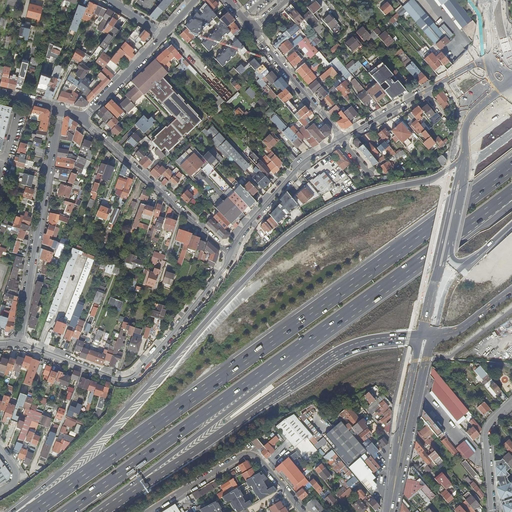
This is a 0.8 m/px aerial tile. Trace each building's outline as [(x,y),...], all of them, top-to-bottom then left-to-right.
[(171,2),(172,0),(162,0),(158,6),(163,11),(171,2)] [(212,11),(218,5),(213,0),(203,0),(211,9),(212,11)] [(315,0),(307,7),(308,9),(316,2),(315,0)] [(415,22),(426,13),(414,0),(409,0),(402,7),(403,8),(406,11),(415,22)] [(473,41),(476,25),(472,20),(456,0),(437,0),(441,5),(443,8),(446,6),(463,28),(473,41)] [(85,11),(93,15),(94,13),(98,6),(89,2),(86,8),(85,11)] [(172,3),(171,2),(163,11),(164,12),(172,3)] [(316,2),(308,9),(310,11),(312,13),(313,15),(314,14),(321,8),(316,2)] [(45,6),(30,3),(28,17),(42,20),(45,6)] [(385,16),(387,14),(393,9),(388,3),(380,10),(385,16)] [(86,8),(79,5),(69,29),(76,32),(85,11),(86,8)] [(293,12),(288,16),(295,24),(297,26),(304,20),(302,18),(291,5),(288,7),(293,12)] [(401,5),(395,11),(397,13),(403,8),(402,7),(401,5)] [(107,10),(98,6),(94,13),(100,16),(101,17),(103,17),(107,10)] [(161,14),(163,11),(158,6),(150,16),(153,19),(155,20),(161,14)] [(406,11),(403,8),(397,13),(400,16),(406,11)] [(115,12),(108,9),(107,10),(103,17),(106,19),(104,22),(104,23),(102,22),(98,29),(102,31),(103,29),(106,25),(115,12)] [(312,13),(310,11),(302,18),(304,20),(305,22),(313,15),(312,13)] [(113,26),(120,16),(115,12),(106,25),(103,29),(108,33),(113,26)] [(227,13),(220,20),(226,27),(227,28),(233,23),(234,22),(227,13)] [(423,31),(434,22),(426,13),(415,22),(423,31)] [(330,14),(323,21),(331,29),(338,23),(330,14)] [(311,28),(319,21),(317,19),(313,15),(305,22),(311,28)] [(30,82),(32,82),(39,59),(38,58),(48,23),(40,20),(38,27),(28,63),(24,80),(30,82)] [(434,22),(423,31),(440,50),(450,41),(448,39),(439,28),(434,22)] [(233,23),(227,28),(234,36),(240,31),(233,23)] [(291,37),(300,29),(297,26),(295,24),(286,32),(291,37)] [(439,28),(448,39),(453,35),(444,24),(439,28)] [(30,29),(22,62),(28,63),(38,27),(32,25),(31,25),(30,29)] [(197,44),(199,42),(184,26),(183,25),(180,27),(183,31),(184,32),(183,32),(180,36),(187,43),(192,39),(197,44)] [(26,37),(28,28),(22,26),(20,35),(26,37)] [(119,31),(113,26),(108,33),(99,47),(104,50),(119,31)] [(134,31),(139,35),(144,30),(138,26),(134,31)] [(66,38),(69,29),(62,27),(59,35),(66,38)] [(374,41),(378,37),(373,31),(370,35),(368,33),(363,27),(357,33),(364,42),(369,37),(371,38),(372,37),(374,41)] [(382,35),(376,29),(373,31),(378,37),(387,46),(393,41),(386,32),(382,35)] [(139,36),(147,42),(151,38),(151,37),(149,34),(144,30),(139,35),(139,36)] [(139,36),(139,35),(134,31),(130,36),(135,40),(139,36)] [(273,46),(277,49),(279,48),(289,39),(291,37),(286,32),(282,36),(283,38),(273,46)] [(295,41),(298,44),(304,39),(303,37),(302,36),(295,41)] [(0,61),(0,63),(5,65),(11,37),(7,37),(5,48),(1,47),(0,53),(2,53),(0,61)] [(298,44),(310,59),(311,59),(315,55),(319,52),(311,43),(309,40),(306,37),(304,39),(298,44)] [(355,37),(345,45),(352,53),(362,45),(355,37)] [(290,40),(289,39),(279,48),(285,55),(294,48),(289,42),(290,40)] [(204,47),(229,73),(235,68),(210,41),(204,47)] [(124,42),(120,48),(124,51),(128,54),(132,58),(135,55),(132,53),(134,50),(124,42)] [(464,45),(466,48),(452,61),(458,67),(470,56),(467,52),(473,47),(468,42),(464,45)] [(58,59),(62,49),(55,46),(50,43),(46,57),(50,58),(52,52),(57,54),(56,58),(58,59)] [(86,54),(91,57),(96,49),(93,47),(91,46),(89,49),(87,53),(86,53),(86,54)] [(172,46),(167,50),(174,57),(176,59),(177,61),(182,57),(172,46)] [(76,58),(81,61),(86,54),(86,53),(87,53),(86,52),(85,53),(77,47),(73,55),(70,62),(73,64),(75,59),(76,58)] [(121,55),(124,51),(120,48),(116,52),(111,59),(110,60),(114,62),(120,55),(121,55)] [(172,58),(174,57),(167,50),(164,52),(162,54),(169,62),(172,58)] [(96,61),(104,67),(107,64),(110,60),(111,59),(103,52),(96,61)] [(315,55),(322,62),(325,59),(324,58),(319,52),(315,55)] [(431,52),(423,59),(426,62),(434,71),(441,65),(438,61),(432,56),(434,55),(431,52)] [(447,70),(453,65),(443,54),(442,52),(436,57),(439,60),(447,70)] [(287,59),(294,67),(303,59),(300,56),(298,57),(295,53),(287,59)] [(91,57),(86,54),(81,61),(80,62),(85,65),(91,57)] [(162,54),(155,60),(157,62),(165,70),(166,68),(171,64),(169,62),(162,54)] [(327,64),(330,68),(332,67),(325,59),(322,62),(320,64),(303,78),(308,85),(316,78),(312,73),(322,65),(323,67),(327,64)] [(308,64),(306,62),(306,63),(295,72),(296,73),(298,72),(303,78),(320,64),(318,61),(312,66),(308,69),(306,66),(308,64)] [(352,74),(362,65),(359,61),(349,69),(352,74)] [(20,70),(19,75),(19,76),(18,81),(23,83),(24,81),(24,80),(28,63),(22,62),(20,70)] [(81,78),(83,79),(84,77),(90,70),(85,65),(80,62),(78,66),(77,66),(80,69),(76,74),(76,75),(81,78)] [(108,65),(107,64),(104,67),(101,71),(111,79),(114,76),(107,70),(108,69),(107,68),(109,65),(114,69),(113,71),(117,73),(121,69),(118,66),(118,67),(110,62),(108,65)] [(188,135),(202,122),(198,117),(199,116),(188,105),(187,106),(184,102),(185,101),(179,95),(178,96),(172,89),(172,88),(163,78),(164,77),(163,76),(167,72),(165,70),(157,62),(153,65),(151,63),(144,70),(145,71),(142,74),(141,73),(136,77),(149,91),(155,97),(154,98),(157,101),(158,101),(158,100),(165,107),(164,108),(171,116),(173,114),(176,117),(175,118),(176,119),(174,120),(167,128),(166,127),(155,137),(155,138),(152,142),(154,144),(156,147),(161,152),(165,148),(169,152),(180,142),(179,141),(187,134),(188,135)] [(392,74),(382,63),(369,73),(378,83),(380,86),(385,82),(389,87),(384,91),(386,94),(392,99),(406,91),(405,89),(399,83),(398,80),(394,83),(390,78),(393,75),(392,74)] [(421,86),(429,81),(422,74),(413,63),(406,68),(421,86)] [(347,78),(351,74),(348,70),(343,64),(338,68),(347,78)] [(258,71),(260,73),(263,76),(264,77),(269,73),(263,65),(255,71),(255,72),(256,73),(258,71)] [(4,67),(0,85),(3,86),(8,87),(10,78),(8,78),(11,68),(4,66),(4,67)] [(333,70),(334,70),(332,67),(330,68),(320,77),(323,80),(331,74),(334,78),(338,74),(336,71),(335,72),(333,70)] [(395,71),(401,78),(404,76),(403,75),(402,75),(401,75),(397,70),(395,71)] [(53,99),(62,80),(58,79),(60,73),(54,71),(52,75),(54,76),(53,79),(51,78),(49,84),(51,85),(50,88),(47,87),(46,90),(44,96),(46,97),(53,99)] [(395,71),(392,74),(393,75),(398,80),(399,83),(405,89),(408,87),(407,87),(414,81),(410,77),(407,80),(404,76),(401,78),(395,71)] [(102,81),(92,92),(96,95),(110,80),(101,72),(97,76),(102,81)] [(52,75),(48,73),(47,76),(41,74),(37,87),(46,90),(47,87),(49,84),(51,78),(52,75)] [(266,77),(264,78),(263,79),(266,83),(267,84),(268,85),(268,86),(270,88),(273,85),(278,80),(272,73),(266,77)] [(10,78),(8,87),(16,89),(17,83),(18,81),(19,76),(18,75),(17,77),(17,76),(16,78),(16,79),(13,79),(13,77),(13,76),(11,75),(10,78)] [(74,78),(69,75),(67,80),(72,84),(77,87),(78,85),(83,79),(81,78),(79,81),(74,78)] [(264,85),(266,83),(263,79),(264,78),(264,77),(263,76),(260,78),(258,76),(256,78),(259,82),(260,82),(263,86),(264,85)] [(83,79),(78,85),(85,91),(88,88),(91,83),(84,77),(83,79)] [(149,91),(136,77),(131,82),(135,85),(143,94),(144,95),(149,91)] [(360,93),(364,89),(354,77),(350,81),(360,93)] [(97,80),(95,78),(91,83),(88,88),(91,90),(91,89),(90,88),(97,80)] [(232,83),(231,84),(237,91),(240,89),(241,90),(242,89),(232,78),(230,80),(233,83),(232,83)] [(64,86),(57,100),(65,102),(74,91),(77,87),(72,84),(67,80),(65,84),(70,87),(69,89),(65,88),(65,87),(64,86)] [(280,82),(278,80),(273,85),(270,88),(271,89),(271,90),(274,87),(280,82)] [(316,81),(316,80),(309,86),(308,87),(314,94),(315,93),(323,86),(325,85),(324,83),(322,84),(321,84),(320,84),(317,81),(316,81)] [(343,80),(334,87),(336,89),(344,82),(343,80)] [(349,104),(352,107),(355,105),(346,95),(350,92),(346,87),(349,84),(346,80),(344,82),(336,89),(339,92),(349,104)] [(378,83),(367,93),(372,98),(375,103),(386,94),(384,91),(381,88),(380,86),(378,83)] [(130,92),(125,96),(127,98),(132,104),(143,94),(135,85),(131,88),(132,89),(130,92)] [(326,90),(323,86),(315,93),(322,101),(328,96),(328,95),(324,91),(325,90),(326,90)] [(282,105),(283,106),(284,105),(289,101),(290,99),(293,97),(290,94),(291,93),(290,92),(291,91),(287,87),(277,96),(278,97),(277,98),(278,99),(279,98),(283,104),(282,105)] [(96,95),(92,92),(91,90),(88,88),(85,91),(74,104),(82,106),(85,106),(96,95)] [(274,99),(277,96),(271,90),(271,89),(268,92),(274,99)] [(65,102),(73,104),(79,96),(74,91),(65,102)] [(357,97),(364,105),(372,98),(367,93),(365,91),(357,97)] [(227,103),(229,105),(240,94),(238,92),(227,103)] [(446,101),(444,100),(439,94),(436,96),(438,99),(441,101),(443,104),(446,101)] [(324,100),(330,108),(334,104),(328,97),(324,100)] [(127,113),(135,106),(132,104),(127,98),(125,100),(123,102),(122,101),(119,104),(127,113)] [(119,113),(122,111),(117,106),(112,100),(106,107),(110,111),(113,108),(116,111),(119,113)] [(293,106),(289,101),(284,105),(287,107),(294,116),(298,112),(304,108),(305,107),(302,103),(298,106),(296,104),(293,106)] [(448,105),(446,101),(443,104),(441,106),(440,106),(443,109),(444,109),(448,105)] [(119,104),(117,106),(122,111),(125,114),(127,113),(119,104)] [(349,109),(348,110),(354,118),(358,114),(352,107),(349,104),(347,106),(349,109)] [(427,105),(421,110),(423,112),(434,125),(442,118),(439,115),(432,120),(430,118),(435,114),(427,105)] [(0,150),(1,151),(12,109),(1,106),(0,108),(0,150)] [(34,107),(33,110),(30,119),(41,122),(39,131),(46,132),(50,113),(47,111),(34,107)] [(107,124),(114,117),(104,107),(101,110),(101,111),(97,115),(107,124)] [(241,118),(245,113),(239,107),(235,112),(241,118)] [(298,112),(294,116),(298,121),(309,112),(305,107),(304,108),(298,112)] [(343,119),(337,123),(341,129),(345,129),(352,125),(349,122),(340,111),(337,107),(329,113),(332,117),(338,113),(343,119)] [(419,116),(423,112),(421,110),(419,107),(411,113),(418,122),(419,120),(420,120),(421,118),(419,116)] [(271,108),(266,111),(269,117),(275,114),(271,108)] [(349,122),(354,118),(348,110),(346,111),(343,108),(340,111),(349,122)] [(309,112),(298,121),(304,127),(310,122),(307,118),(308,118),(308,117),(310,116),(313,113),(311,110),(309,112)] [(412,120),(408,124),(417,135),(419,134),(421,134),(425,130),(421,125),(418,122),(411,113),(408,116),(412,120)] [(297,149),(303,143),(301,140),(296,135),(289,127),(288,128),(276,114),(270,120),(297,149)] [(143,115),(135,125),(144,134),(154,124),(152,123),(154,120),(151,117),(148,120),(143,115)] [(61,140),(72,142),(73,140),(75,135),(69,132),(68,136),(67,136),(68,131),(68,128),(69,126),(70,119),(68,117),(64,118),(61,140)] [(107,124),(113,129),(117,125),(119,122),(114,117),(107,124)] [(71,130),(68,128),(68,131),(69,132),(75,135),(78,124),(70,119),(69,126),(71,127),(71,128),(73,129),(72,132),(70,131),(71,130)] [(399,141),(406,148),(411,144),(409,140),(408,139),(413,134),(410,131),(411,130),(403,121),(391,132),(395,136),(399,141)] [(422,124),(421,125),(425,130),(427,132),(429,130),(423,123),(422,124)] [(78,132),(82,127),(78,124),(75,135),(73,140),(80,146),(83,136),(78,132)] [(313,124),(306,130),(310,134),(313,137),(317,143),(319,144),(331,134),(331,132),(326,125),(319,131),(313,124)] [(112,131),(118,136),(123,130),(117,125),(113,129),(112,130),(112,131)] [(244,171),(250,166),(248,164),(249,163),(247,161),(248,159),(236,146),(233,149),(213,126),(210,129),(207,131),(205,129),(202,131),(218,148),(218,149),(227,158),(230,156),(244,171)] [(304,127),(296,135),(301,140),(303,138),(313,148),(319,144),(317,143),(313,137),(310,134),(306,130),(304,127)] [(385,139),(387,137),(390,135),(384,129),(378,134),(385,141),(386,140),(385,139)] [(423,144),(431,153),(439,147),(436,143),(433,140),(427,132),(425,130),(421,134),(427,140),(423,144)] [(45,140),(46,132),(39,131),(37,131),(36,135),(33,134),(32,137),(45,140)] [(142,141),(134,133),(127,141),(135,148),(139,143),(142,141)] [(272,133),(262,142),(267,147),(270,150),(279,141),(272,133)] [(377,142),(369,133),(365,135),(371,141),(374,145),(377,142)] [(371,141),(365,135),(362,137),(368,144),(371,141)] [(152,142),(146,136),(142,141),(139,143),(147,150),(154,144),(152,142)] [(443,142),(438,136),(433,140),(436,143),(439,147),(440,148),(448,140),(446,138),(443,142)] [(29,142),(28,145),(44,149),(44,146),(41,145),(42,141),(35,139),(34,143),(29,142)] [(373,166),(378,164),(366,149),(357,139),(354,141),(354,144),(373,166)] [(389,151),(393,156),(396,154),(388,145),(387,145),(382,139),(379,141),(382,145),(377,149),(381,153),(384,150),(385,151),(387,150),(388,150),(389,151)] [(81,150),(88,153),(89,150),(92,145),(84,142),(81,150)] [(14,161),(25,164),(33,166),(34,163),(24,160),(27,145),(21,143),(17,153),(19,153),(20,154),(19,159),(18,158),(15,158),(14,161)] [(201,168),(207,162),(202,157),(190,143),(183,149),(186,152),(197,163),(201,168)] [(370,145),(366,149),(378,164),(381,162),(375,155),(378,153),(370,145)] [(136,154),(133,157),(139,163),(146,156),(147,155),(141,149),(140,150),(137,147),(134,150),(136,152),(135,153),(136,154)] [(155,152),(162,159),(165,156),(161,152),(156,147),(152,150),(154,153),(155,152)] [(282,163),(272,152),(270,150),(267,147),(265,149),(270,154),(267,157),(270,160),(275,166),(278,169),(280,167),(279,166),(282,163)] [(65,150),(59,149),(58,156),(67,158),(67,157),(68,155),(68,153),(70,149),(65,148),(65,150)] [(212,148),(202,157),(207,162),(213,169),(223,160),(212,148)] [(82,158),(81,157),(78,156),(78,157),(76,161),(73,170),(72,172),(72,173),(77,175),(77,174),(76,173),(76,172),(77,171),(78,172),(84,175),(86,171),(85,171),(83,170),(87,161),(90,162),(94,152),(89,150),(88,153),(86,159),(88,160),(82,158)] [(339,160),(338,160),(336,163),(342,171),(350,164),(339,150),(334,153),(338,158),(339,160)] [(396,160),(405,154),(403,151),(402,151),(396,154),(393,156),(396,160)] [(176,162),(187,173),(197,163),(186,152),(176,162)] [(269,173),(270,172),(268,169),(264,165),(253,153),(249,158),(260,169),(258,170),(260,172),(264,176),(268,172),(269,173)] [(437,160),(442,167),(447,161),(442,155),(437,160)] [(67,158),(58,156),(56,167),(73,170),(76,161),(67,157),(67,158)] [(151,162),(146,156),(139,163),(146,169),(153,162),(152,161),(151,162)] [(12,166),(15,167),(24,169),(25,164),(14,161),(13,164),(12,166)] [(388,173),(388,174),(389,174),(393,171),(392,170),(396,167),(393,162),(390,164),(389,161),(381,166),(386,174),(388,173)] [(191,177),(201,168),(197,163),(187,173),(191,177)] [(102,164),(98,177),(95,183),(92,192),(94,193),(94,194),(95,195),(94,197),(93,196),(92,200),(90,200),(88,207),(92,208),(98,194),(95,194),(95,193),(96,194),(102,180),(103,176),(106,167),(107,166),(102,164)] [(106,167),(103,176),(111,178),(115,168),(107,165),(107,166),(106,167)] [(120,175),(128,178),(129,174),(131,172),(123,165),(120,175)] [(273,174),(278,169),(275,166),(271,169),(269,168),(268,169),(270,172),(273,174)] [(72,172),(73,170),(56,167),(55,172),(61,173),(60,177),(61,177),(60,181),(66,183),(68,174),(71,175),(72,173),(72,172)] [(160,170),(156,167),(150,174),(158,180),(161,176),(162,175),(166,171),(162,167),(160,170)] [(263,189),(270,182),(264,176),(260,172),(258,170),(256,167),(253,170),(257,174),(252,178),(263,189)] [(161,183),(164,186),(167,183),(174,175),(168,169),(166,171),(162,175),(166,178),(164,180),(161,183)] [(179,172),(180,171),(179,170),(176,173),(174,175),(167,183),(173,189),(180,182),(178,180),(182,175),(179,172)] [(73,185),(77,175),(72,173),(71,175),(68,183),(73,185)] [(324,173),(319,178),(330,192),(337,188),(324,173)] [(34,177),(24,174),(22,185),(31,188),(34,177)] [(127,181),(119,178),(116,185),(120,186),(119,189),(118,189),(117,192),(121,194),(127,181)] [(121,194),(128,197),(130,191),(128,190),(132,180),(128,178),(127,180),(127,181),(121,194)] [(321,193),(319,195),(321,197),(330,192),(319,178),(313,183),(321,193)] [(247,180),(241,186),(251,197),(258,191),(247,180)] [(310,184),(293,199),(295,203),(300,208),(303,205),(321,197),(319,195),(310,184)] [(61,185),(60,190),(58,196),(69,199),(72,188),(61,185)] [(240,185),(233,191),(235,192),(248,207),(249,208),(256,201),(251,197),(241,186),(240,185)] [(31,200),(34,190),(26,188),(24,195),(19,193),(18,195),(31,200)] [(181,197),(188,203),(193,197),(199,191),(196,188),(191,193),(187,190),(181,197)] [(230,188),(224,193),(228,197),(229,198),(235,192),(233,191),(230,188)] [(132,228),(136,230),(138,227),(139,223),(141,218),(143,213),(146,205),(151,193),(143,190),(140,199),(143,201),(145,202),(145,204),(144,205),(142,204),(132,228)] [(242,212),(248,207),(235,192),(229,198),(242,212)] [(231,224),(242,212),(229,198),(228,197),(224,202),(221,198),(213,206),(219,212),(230,223),(231,224)] [(291,198),(290,198),(288,200),(287,199),(283,202),(289,208),(291,208),(295,204),(295,203),(293,199),(291,198)] [(64,218),(69,220),(74,208),(75,204),(65,201),(65,204),(68,205),(64,218)] [(154,215),(159,217),(160,214),(160,212),(162,206),(158,204),(154,215)] [(150,216),(148,220),(151,221),(155,208),(149,207),(147,206),(146,205),(143,213),(150,216)] [(108,216),(109,214),(110,210),(100,206),(96,216),(94,220),(104,224),(106,220),(107,220),(108,216)] [(113,224),(114,222),(115,222),(120,210),(116,209),(113,218),(112,217),(108,226),(111,227),(112,224),(113,224)] [(277,222),(278,221),(285,216),(280,210),(272,217),(277,222)] [(29,232),(30,226),(29,226),(32,218),(27,217),(28,213),(25,212),(23,219),(21,226),(20,229),(26,231),(29,232)] [(230,223),(219,212),(213,218),(217,222),(219,223),(224,229),(230,223)] [(51,222),(49,225),(56,228),(56,227),(57,223),(55,223),(56,219),(58,219),(59,216),(51,214),(49,221),(51,222)] [(21,218),(16,217),(15,222),(13,227),(20,229),(21,226),(18,225),(21,218)] [(157,229),(161,231),(163,226),(165,219),(159,217),(152,236),(152,237),(154,238),(157,229)] [(268,220),(265,222),(272,230),(278,225),(276,223),(271,217),(269,219),(268,220)] [(165,224),(167,225),(175,227),(177,221),(167,218),(165,224)] [(13,227),(15,222),(7,220),(5,225),(4,230),(6,231),(11,232),(13,227)] [(214,224),(210,220),(206,224),(222,239),(227,239),(230,235),(224,229),(219,223),(216,226),(214,224)] [(268,233),(272,230),(265,222),(262,226),(260,228),(264,233),(266,231),(268,233)] [(46,235),(44,234),(44,237),(52,240),(53,237),(56,228),(49,225),(48,225),(47,228),(46,227),(45,229),(48,230),(46,235)] [(27,244),(28,241),(23,239),(26,231),(20,229),(19,234),(16,241),(21,242),(27,244)] [(187,246),(189,246),(192,236),(188,234),(183,233),(180,232),(177,241),(186,244),(188,244),(187,246)] [(187,251),(190,252),(195,254),(196,250),(199,240),(200,238),(192,236),(189,246),(188,247),(187,251)] [(52,240),(44,237),(42,245),(50,247),(55,249),(58,243),(52,240)] [(203,251),(206,243),(203,242),(199,240),(196,250),(200,251),(202,252),(203,251)] [(25,256),(26,253),(18,251),(21,242),(16,241),(13,253),(25,256)] [(208,264),(214,268),(219,255),(218,251),(208,242),(205,249),(211,255),(208,264)] [(40,259),(50,263),(54,254),(49,252),(42,249),(40,259)] [(65,318),(71,321),(72,319),(75,309),(76,307),(95,257),(82,252),(76,249),(73,249),(46,322),(51,324),(55,314),(56,315),(79,254),(88,258),(65,318)] [(166,255),(154,251),(153,257),(158,259),(163,260),(165,259),(166,255)] [(128,254),(125,263),(134,266),(137,257),(128,254)] [(22,259),(25,260),(25,258),(22,258),(17,257),(13,267),(21,270),(22,270),(24,265),(21,264),(22,259)] [(135,268),(138,269),(141,270),(143,263),(137,261),(135,268)] [(208,266),(204,263),(201,262),(200,263),(198,270),(204,273),(208,266)] [(21,271),(21,270),(13,267),(10,278),(16,280),(18,271),(20,272),(21,271)] [(153,287),(158,270),(155,269),(154,271),(153,273),(148,271),(144,285),(147,286),(148,285),(153,287)] [(176,275),(166,272),(163,282),(172,285),(176,275)] [(18,297),(19,292),(17,291),(19,280),(16,280),(10,278),(6,289),(11,291),(10,295),(15,296),(18,297)] [(28,326),(36,328),(40,316),(37,315),(41,304),(38,303),(42,293),(40,292),(43,284),(37,281),(35,285),(36,286),(34,293),(35,293),(33,296),(34,298),(32,304),(33,305),(31,308),(32,308),(30,313),(32,314),(28,326)] [(96,291),(91,289),(87,298),(93,300),(96,291)] [(17,302),(18,297),(15,296),(10,295),(5,293),(4,296),(4,298),(8,299),(4,316),(1,315),(0,317),(0,327),(1,328),(1,329),(5,330),(13,301),(17,302)] [(95,301),(95,303),(99,305),(103,295),(97,293),(94,301),(95,301)] [(111,298),(109,305),(122,309),(125,302),(111,298)] [(16,306),(17,302),(13,301),(5,330),(9,332),(10,329),(13,329),(14,324),(14,321),(11,320),(12,317),(15,318),(17,306),(16,306)] [(74,350),(81,353),(83,348),(84,346),(84,345),(99,306),(95,304),(87,323),(86,323),(84,331),(86,332),(82,342),(78,341),(74,350)] [(151,316),(155,317),(162,320),(164,314),(165,314),(167,306),(160,304),(158,311),(154,310),(153,310),(151,316)] [(77,326),(82,312),(75,309),(72,319),(71,321),(70,324),(69,325),(72,327),(74,328),(73,330),(75,330),(77,326)] [(128,334),(133,336),(134,333),(136,328),(130,326),(129,325),(129,323),(127,323),(128,320),(125,318),(118,338),(124,340),(125,336),(122,335),(124,330),(127,331),(127,329),(129,330),(128,334)] [(49,345),(53,334),(54,331),(59,333),(63,335),(67,326),(60,323),(60,321),(58,321),(56,327),(55,327),(54,329),(55,329),(54,331),(51,330),(49,332),(45,344),(49,345)] [(72,338),(76,339),(76,338),(79,339),(83,328),(77,326),(75,330),(74,333),(72,338)] [(147,327),(143,338),(148,340),(152,329),(151,328),(148,327),(147,327)] [(74,333),(72,332),(67,330),(64,339),(71,342),(72,338),(74,333)] [(97,349),(102,336),(96,334),(89,351),(86,360),(99,364),(101,359),(97,358),(98,353),(95,352),(97,348),(97,349)] [(142,341),(133,337),(129,349),(138,352),(142,341)] [(120,350),(122,346),(122,344),(124,340),(118,338),(117,342),(115,347),(111,361),(109,366),(115,368),(116,362),(117,362),(118,360),(121,361),(122,357),(117,355),(119,349),(120,350)] [(115,347),(112,346),(109,345),(107,354),(108,354),(106,360),(111,361),(115,347)] [(89,351),(83,348),(81,353),(79,357),(86,360),(89,351)] [(13,371),(20,373),(21,370),(22,367),(25,360),(18,357),(16,360),(13,371)] [(32,359),(26,357),(25,360),(22,367),(21,370),(28,372),(29,370),(32,359)] [(0,363),(0,371),(5,373),(6,370),(9,361),(2,358),(0,363)] [(16,360),(10,358),(10,359),(9,361),(6,370),(12,372),(13,371),(16,360)] [(41,362),(32,359),(29,370),(28,372),(36,375),(40,364),(41,362)] [(53,368),(50,367),(46,366),(43,375),(45,375),(43,380),(47,382),(48,382),(51,372),(53,368)] [(492,379),(480,366),(477,370),(481,374),(479,376),(485,382),(487,380),(489,382),(491,380),(492,379)] [(470,414),(432,368),(430,375),(429,378),(432,381),(434,383),(432,391),(437,397),(438,399),(454,418),(456,421),(464,416),(466,414),(468,416),(470,414)] [(28,372),(23,384),(31,387),(36,375),(28,372)] [(58,374),(51,372),(48,382),(54,384),(58,374)] [(63,374),(59,372),(55,383),(61,385),(61,387),(67,389),(72,377),(68,376),(67,377),(63,375),(63,374)] [(82,378),(78,387),(87,390),(90,381),(82,378)] [(86,410),(89,411),(90,407),(91,403),(93,398),(93,396),(97,385),(97,384),(91,382),(88,390),(91,392),(91,394),(90,394),(87,403),(88,403),(86,410)] [(111,384),(106,383),(105,388),(103,391),(101,398),(103,399),(102,401),(105,402),(111,384)] [(501,391),(494,383),(493,383),(490,386),(494,392),(497,394),(501,391)] [(105,388),(97,385),(93,396),(99,398),(102,391),(103,391),(105,388)] [(375,392),(372,389),(365,396),(367,399),(368,400),(371,404),(375,401),(371,396),(375,392)] [(99,398),(97,405),(96,408),(97,409),(102,410),(105,402),(102,401),(103,399),(101,398),(103,391),(102,391),(99,398)] [(11,396),(5,394),(4,396),(2,402),(1,405),(8,407),(9,404),(11,396)] [(31,395),(28,394),(25,402),(31,405),(33,399),(30,398),(31,395)] [(375,401),(378,404),(386,397),(383,394),(375,401)] [(385,403),(383,401),(379,405),(378,404),(375,401),(371,404),(366,409),(371,415),(372,414),(385,403)] [(18,426),(22,428),(30,409),(31,405),(25,402),(23,407),(26,409),(25,412),(23,416),(21,416),(20,421),(18,426)] [(60,407),(47,402),(46,406),(52,409),(58,411),(60,407)] [(484,402),(477,408),(483,415),(490,409),(484,402)] [(388,407),(385,403),(372,414),(374,414),(376,417),(379,415),(381,413),(382,414),(385,411),(384,410),(388,407)] [(6,423),(7,419),(8,417),(11,418),(16,407),(9,404),(8,407),(2,421),(6,423)] [(72,412),(79,415),(82,406),(78,404),(76,408),(70,406),(67,416),(72,418),(73,415),(71,414),(72,412)] [(349,423),(345,427),(348,431),(360,421),(348,407),(342,412),(345,417),(348,420),(349,419),(352,422),(350,424),(349,423)] [(389,409),(388,407),(384,410),(385,411),(382,414),(381,413),(379,415),(380,417),(383,415),(389,410),(388,410),(389,409)] [(13,452),(19,454),(22,449),(30,427),(32,422),(36,412),(30,409),(22,428),(13,452)] [(102,410),(97,409),(96,414),(94,412),(90,415),(95,420),(101,415),(102,410)] [(392,411),(389,409),(388,410),(389,410),(383,415),(384,417),(392,411)] [(32,422),(38,424),(42,415),(43,413),(37,410),(36,412),(32,422)] [(391,413),(391,412),(381,420),(383,424),(391,418),(391,413)] [(287,439),(294,448),(302,441),(306,438),(309,440),(310,440),(313,437),(294,414),(284,420),(276,426),(281,432),(287,439)] [(44,427),(48,428),(51,419),(42,415),(38,424),(38,425),(40,426),(44,427)] [(64,425),(67,426),(74,429),(76,425),(65,420),(63,424),(64,425)] [(350,433),(353,430),(352,430),(353,429),(359,435),(366,428),(360,421),(348,431),(350,433)] [(389,436),(390,421),(382,428),(389,436)] [(30,427),(36,430),(38,425),(38,424),(32,422),(30,427)] [(334,450),(373,496),(378,491),(367,479),(365,477),(354,463),(361,457),(364,461),(363,462),(375,477),(380,473),(380,467),(375,461),(361,445),(359,443),(355,439),(352,434),(350,433),(348,431),(345,427),(341,422),(325,435),(336,448),(334,450)] [(476,423),(474,425),(473,426),(478,432),(481,430),(476,423)] [(39,460),(45,462),(50,451),(52,446),(55,437),(59,427),(54,425),(52,432),(50,431),(39,460)] [(66,442),(69,443),(74,439),(64,435),(66,432),(65,432),(67,426),(64,425),(60,434),(59,434),(58,438),(66,442)] [(425,428),(419,433),(429,445),(433,441),(437,437),(431,430),(427,425),(425,428)] [(470,429),(469,431),(466,433),(472,441),(479,435),(473,427),(470,429)] [(7,435),(6,434),(4,440),(6,441),(7,438),(9,439),(13,430),(9,429),(7,435)] [(26,441),(29,443),(31,443),(34,435),(36,431),(31,429),(26,441)] [(364,441),(367,438),(372,434),(367,429),(359,435),(363,440),(364,441)] [(437,456),(438,456),(431,447),(429,445),(419,433),(418,431),(416,437),(435,458),(434,459),(436,462),(439,459),(437,456)] [(40,438),(34,435),(31,443),(29,447),(29,450),(28,451),(24,461),(24,462),(30,465),(40,438)] [(269,448),(273,445),(275,443),(279,440),(275,436),(272,439),(263,446),(270,455),(271,456),(274,453),(269,448)] [(317,449),(326,441),(323,438),(318,443),(313,437),(310,440),(315,445),(315,446),(317,449)] [(447,441),(448,440),(446,437),(443,440),(441,441),(453,456),(458,453),(447,441)] [(252,441),(259,449),(263,446),(256,438),(252,441)] [(378,442),(379,445),(376,448),(379,451),(388,444),(384,438),(378,442)] [(375,454),(379,451),(376,448),(374,446),(373,445),(368,439),(365,441),(364,443),(361,445),(375,461),(379,458),(375,454)] [(456,449),(467,461),(477,452),(466,440),(456,449)] [(511,444),(508,441),(503,445),(510,453),(509,453),(511,456),(511,443),(511,444)] [(57,442),(55,447),(53,452),(59,454),(60,453),(59,453),(62,446),(63,447),(64,443),(61,442),(61,444),(57,442)] [(415,442),(411,461),(416,457),(419,455),(423,451),(415,442)] [(263,446),(259,449),(259,450),(267,459),(271,456),(270,455),(263,446)] [(18,458),(24,461),(28,451),(22,449),(19,454),(18,458)] [(333,451),(324,458),(327,462),(333,456),(335,454),(333,451)] [(418,470),(420,472),(423,469),(429,463),(432,461),(423,451),(419,455),(424,461),(425,463),(418,470)] [(300,456),(297,452),(288,458),(292,463),(295,460),(300,456)] [(511,457),(509,454),(503,460),(510,468),(511,466),(511,457)] [(330,465),(331,464),(334,462),(335,461),(334,460),(335,459),(333,456),(327,462),(330,465)] [(11,473),(0,457),(0,485),(10,479),(11,473)] [(296,493),(309,482),(306,479),(304,477),(302,475),(298,470),(292,463),(288,458),(283,462),(275,469),(292,488),(291,488),(296,493)] [(301,467),(295,460),(292,463),(298,470),(301,467)] [(506,472),(510,468),(503,460),(500,461),(495,462),(497,482),(498,482),(500,487),(497,488),(498,492),(499,496),(500,495),(502,500),(503,505),(505,509),(504,510),(504,511),(511,511),(511,487),(511,485),(507,481),(506,478),(509,475),(506,472)] [(240,470),(242,473),(251,467),(247,461),(235,468),(237,472),(240,470)] [(475,479),(478,476),(465,461),(462,463),(466,467),(465,468),(467,470),(468,470),(475,479)] [(433,468),(429,463),(423,469),(427,473),(433,468)] [(334,479),(321,464),(315,469),(326,483),(329,480),(331,481),(334,479)] [(339,467),(341,469),(345,474),(349,471),(343,464),(340,467),(339,467)] [(420,475),(413,467),(411,469),(409,470),(404,495),(409,501),(416,494),(425,505),(429,501),(437,495),(420,475)] [(312,471),(310,468),(302,475),(304,477),(308,474),(312,471)] [(255,475),(254,473),(253,472),(251,469),(242,475),(246,481),(247,481),(248,482),(260,474),(259,473),(255,475)] [(345,477),(339,470),(338,469),(335,471),(341,478),(345,483),(350,480),(354,476),(353,475),(348,478),(347,476),(345,477)] [(444,487),(450,482),(447,479),(442,472),(434,479),(437,482),(439,484),(441,483),(444,487)] [(248,482),(247,482),(249,486),(256,482),(259,489),(268,483),(263,475),(261,476),(260,474),(248,482)] [(313,480),(309,476),(306,479),(309,482),(309,483),(311,485),(321,496),(323,494),(318,487),(319,486),(313,480)] [(358,481),(354,476),(350,480),(345,483),(349,488),(358,481)] [(465,476),(463,477),(480,498),(484,495),(472,481),(471,482),(467,477),(466,478),(465,476)] [(342,501),(353,492),(349,488),(345,483),(341,478),(339,480),(346,488),(337,496),(342,501)] [(232,486),(235,490),(239,488),(236,484),(233,479),(221,487),(223,491),(232,486)] [(199,494),(197,491),(192,494),(195,500),(218,487),(216,483),(199,494)] [(466,495),(463,497),(473,509),(473,510),(476,508),(477,508),(480,505),(477,503),(473,497),(465,487),(462,490),(466,495)] [(308,495),(305,491),(304,490),(302,488),(296,494),(301,500),(308,495)] [(448,503),(454,498),(452,497),(451,495),(449,492),(446,489),(440,495),(448,503)] [(269,495),(268,492),(266,490),(253,498),(254,500),(255,501),(257,500),(258,502),(269,495)] [(321,496),(323,499),(325,497),(326,499),(325,500),(330,506),(336,501),(330,495),(332,493),(328,490),(323,494),(321,496)] [(354,493),(357,498),(359,499),(361,498),(362,500),(366,497),(360,490),(357,492),(356,492),(354,493)] [(475,511),(473,510),(473,509),(463,497),(461,495),(458,498),(469,511),(475,511)] [(326,511),(314,498),(305,505),(311,511),(326,511)] [(359,499),(357,498),(351,503),(358,511),(359,511),(362,510),(364,511),(366,510),(368,511),(370,511),(374,509),(369,504),(366,507),(361,502),(359,499)] [(448,503),(453,509),(458,504),(458,503),(454,498),(448,503)] [(374,500),(369,504),(374,509),(376,511),(379,509),(378,508),(380,507),(374,500)] [(237,511),(249,505),(249,503),(247,501),(243,504),(232,510),(233,511),(237,511)] [(277,511),(284,508),(280,502),(270,508),(272,511),(277,511)] [(409,511),(406,509),(402,503),(400,511),(409,511)]
